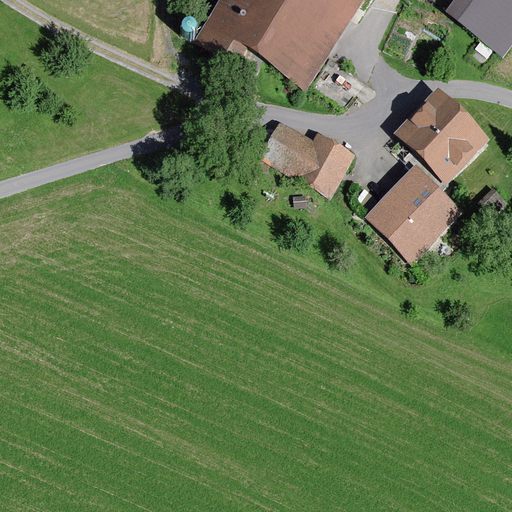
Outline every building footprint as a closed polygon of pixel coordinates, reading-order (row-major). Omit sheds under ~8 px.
[(230,0),(201,42),(242,70),(253,53),(313,93),(376,0),(230,0)] [(511,41),(511,0),(487,0),(466,28),(502,55),(511,41)] [(401,140),(416,155),(444,186),(485,148),(442,102),(401,140)] [(304,184),(330,198),(352,160),(319,142),(313,152),(286,137),(270,165),(304,184)] [(436,194),(444,186),(416,155),(405,166),(416,177),(369,221),(410,264),(458,218),(436,194)]
